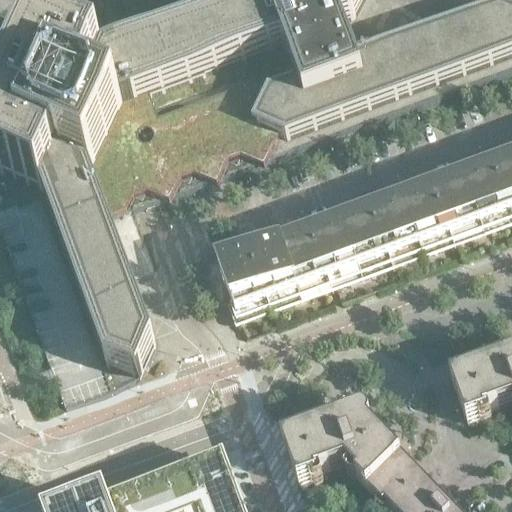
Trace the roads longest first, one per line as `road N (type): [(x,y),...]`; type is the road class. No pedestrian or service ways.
road 1 (unclassified): [(221,370),(184,321),(168,272),(174,251),(511,126)]
road 2 (residential): [(274,511),(221,370)]
